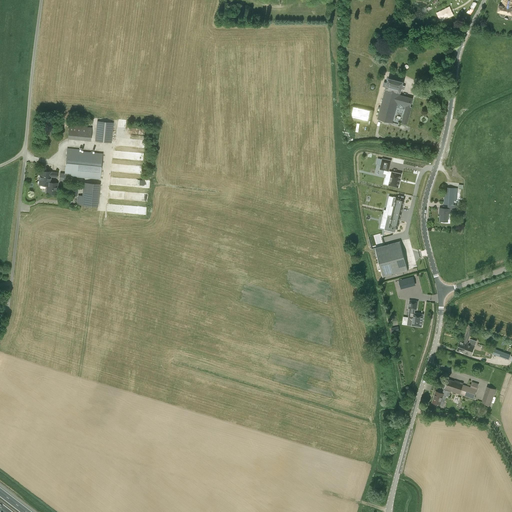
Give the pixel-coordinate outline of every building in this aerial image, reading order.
[(511,0),(504,0),(503,6),(499,6),(498,12),(511,14),(511,11),(511,0)] [(451,6),(437,12),(440,21),(454,15),(451,6)] [(388,78),(386,89),(385,89),(377,119),(392,123),(398,104),(406,106),(401,123),(406,125),(411,107),(410,107),(413,98),(400,95),(400,93),(403,82),(388,78)] [(96,141),(111,143),(113,123),(98,121),(96,141)] [(69,125),(68,139),(91,141),(92,127),(69,125)] [(70,182),(70,176),(100,179),(103,153),(79,151),(79,149),(67,148),(65,174),(60,174),(59,181),(70,182)] [(389,171),(391,160),(382,158),(380,169),(389,171)] [(53,194),(53,193),(57,194),(58,183),(50,182),(51,176),(57,177),(58,173),(51,172),(51,171),(40,170),(39,185),(47,185),(46,193),(50,193),(50,194),(50,195),(51,195),(52,195),(53,194)] [(392,171),(389,185),(398,187),(401,174),(392,171)] [(84,182),(83,195),(78,195),(77,204),(98,206),(100,184),(84,182)] [(448,205),(448,209),(440,208),(439,213),(440,213),(440,221),(448,222),(448,213),(451,213),(451,209),(456,210),(457,205),(453,205),(454,201),(457,201),(458,188),(445,187),(444,204),(448,205)] [(393,197),(391,206),(393,207),(396,207),(395,211),(402,212),(402,211),(404,199),(403,199),(403,197),(399,196),(398,198),(393,197)] [(388,215),(384,230),(395,232),(396,229),(398,229),(400,216),(401,216),(402,212),(395,211),(394,214),(394,216),(391,216),(388,215)] [(399,241),(374,248),(382,276),(407,269),(399,241)] [(422,327),(423,314),(414,313),(415,309),(417,310),(418,301),(410,300),(409,308),(410,309),(409,318),(413,318),(412,325),(422,327)] [(474,346),(467,343),(470,335),(466,334),(463,342),(460,341),(457,350),(471,355),(474,346)] [(494,349),(492,354),(495,355),(503,358),(505,352),(494,349)] [(448,378),(445,388),(443,393),(436,391),(432,402),(440,405),(441,401),(444,402),(446,396),(448,397),(450,391),(451,391),(473,399),(479,384),(472,381),(470,387),(463,385),(464,383),(448,378)] [(482,402),(490,405),(496,389),(487,386),(482,402)]
